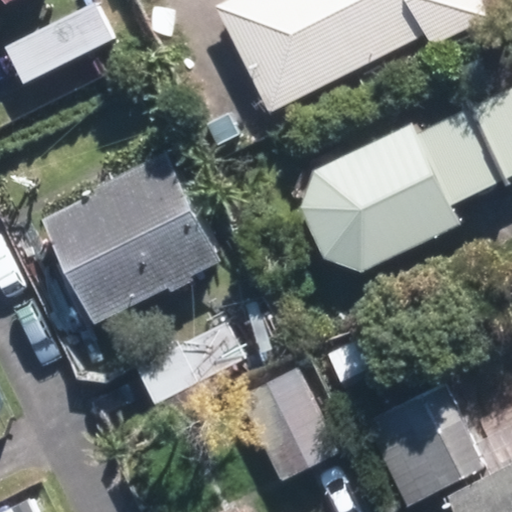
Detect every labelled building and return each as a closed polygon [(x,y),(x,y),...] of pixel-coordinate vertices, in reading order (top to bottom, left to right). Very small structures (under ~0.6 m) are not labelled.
[(103,0),(100,0),(15,43),(33,81),(121,36),(103,0)] [(492,0),(226,0),(224,1),(279,110),(436,30),(442,41),(498,12),(492,0)] [(511,90),(482,105),(511,164),(511,90)] [(511,179),(511,164),(482,105),(428,132),(423,120),(324,169),(313,208),(336,256),(374,269),(472,220),(466,208),(464,204),(511,179)] [(104,321),(231,259),(177,149),(104,184),(107,190),(52,217),(104,321)] [(255,363),(235,320),(145,364),(167,407),(255,363)] [(340,360),(349,379),(399,353),(389,335),(340,360)] [(305,365),(248,395),(289,477),(348,447),(305,365)] [(486,430),(458,375),(365,421),(406,506),(477,470),(482,479),(449,496),(457,511),(511,511),(511,463),(493,426),(486,430)] [(4,511),(46,511),(38,495),(4,511)] [(228,511),(250,511),(246,503),(228,511)]
